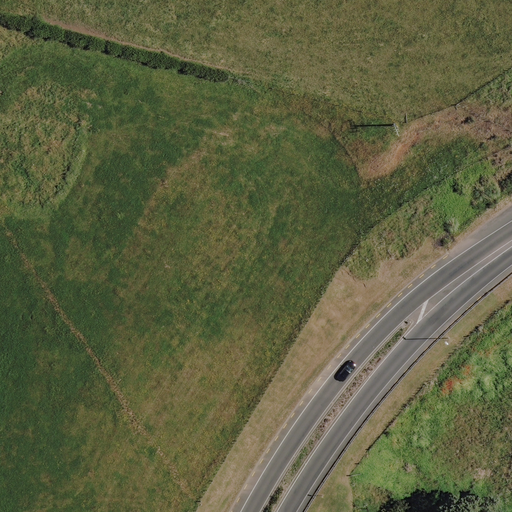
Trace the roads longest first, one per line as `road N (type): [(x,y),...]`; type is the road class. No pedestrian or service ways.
road 1 (secondary): [(249,511),(368,345),(404,310),(452,285)]
road 2 (secondary): [(452,285),(333,437),(288,511)]
